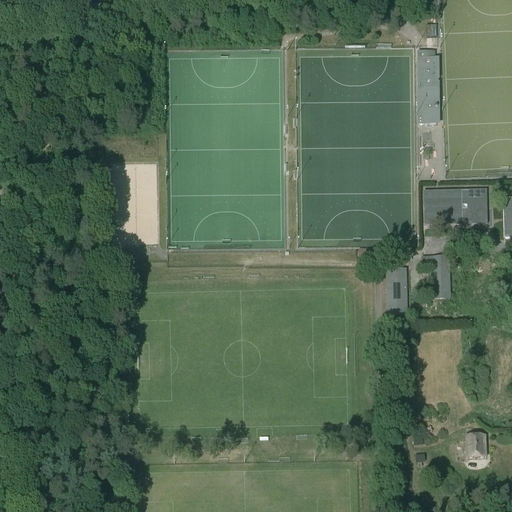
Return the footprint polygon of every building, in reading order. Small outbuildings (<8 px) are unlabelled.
[(417,59),(418,126),(436,126),(436,117),(437,111),(437,105),(436,100),(435,59),(429,59),(429,56),(418,56),(418,59),(417,59)] [(486,194),(462,195),(461,191),(423,192),(424,227),(462,226),(462,222),(486,222),(486,225),(487,225),(486,191),(486,194)] [(511,199),(502,199),(503,239),(511,239),(511,199)] [(357,261),(374,260),(378,260),(378,251),(357,252),(357,261)] [(432,259),(421,260),(422,266),(432,266),(434,300),(449,300),(448,258),(432,259)] [(386,271),(387,317),(407,316),(406,271),(386,271)] [(413,445),(423,445),(422,434),(413,435),(413,445)] [(465,438),(466,459),(485,458),(485,437),(465,438)] [(415,455),(416,469),(427,469),(427,455),(415,455)]
